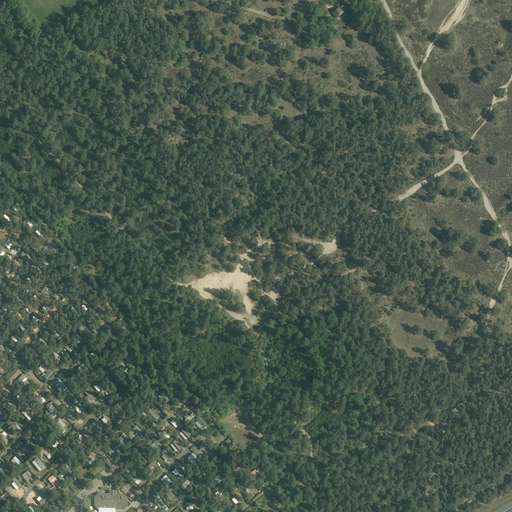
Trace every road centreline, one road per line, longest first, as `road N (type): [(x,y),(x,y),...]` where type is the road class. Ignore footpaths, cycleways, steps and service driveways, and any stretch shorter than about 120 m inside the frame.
road 1 (track): [(511,77),(450,166),(377,210),(359,265),(329,279),(297,271),(273,284),(274,308),(362,399),(353,455)]
road 2 (track): [(217,421),(0,174)]
road 3 (track): [(511,260),(382,0)]
